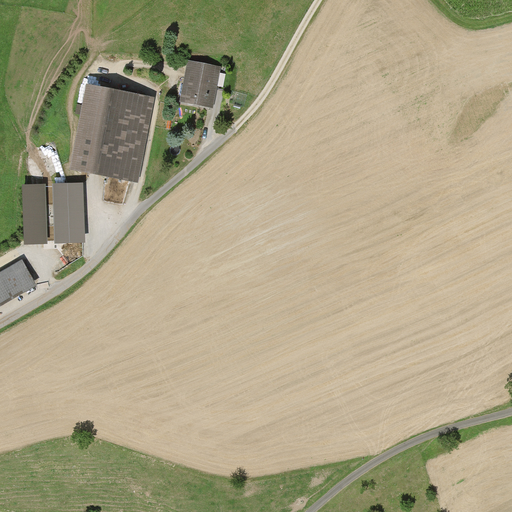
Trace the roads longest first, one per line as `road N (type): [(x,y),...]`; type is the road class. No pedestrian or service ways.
road 1 (unclassified): [(306,511),(376,458),(511,411)]
road 2 (track): [(317,0),(235,127)]
